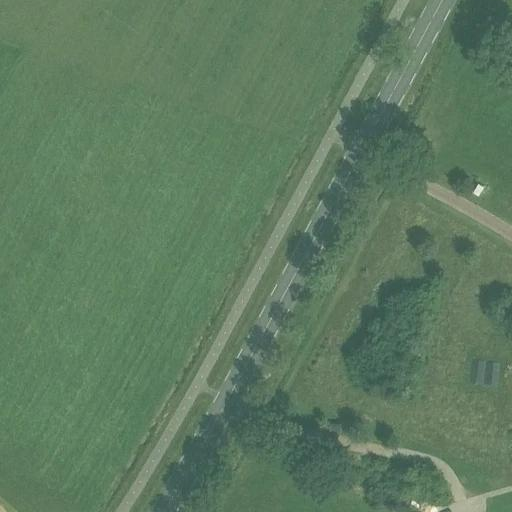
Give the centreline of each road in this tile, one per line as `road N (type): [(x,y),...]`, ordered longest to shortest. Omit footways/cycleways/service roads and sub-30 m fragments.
road 1 (secondary): [(164,511),(443,0)]
road 2 (track): [(362,149),(511,238)]
